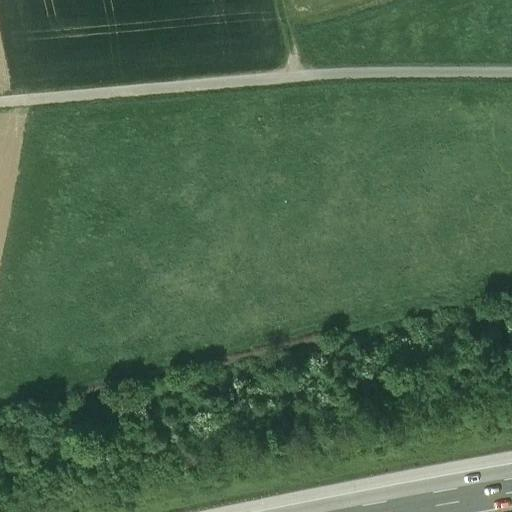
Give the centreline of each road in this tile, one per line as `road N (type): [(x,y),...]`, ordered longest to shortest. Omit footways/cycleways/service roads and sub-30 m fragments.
road 1 (track): [(511,71),(289,74),(0,99)]
road 2 (motorway): [(511,480),(337,511)]
